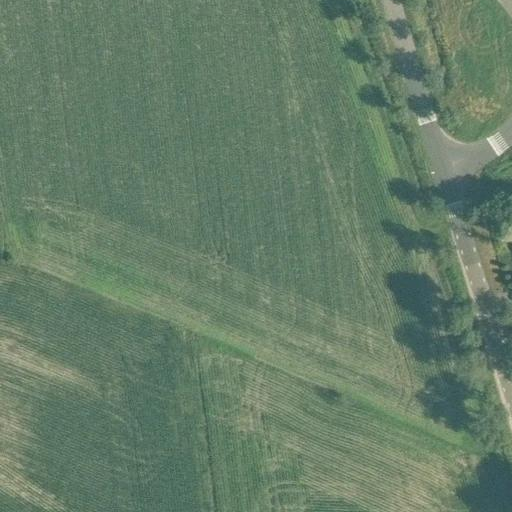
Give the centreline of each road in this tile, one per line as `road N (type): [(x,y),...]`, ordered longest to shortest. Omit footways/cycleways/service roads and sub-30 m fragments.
road 1 (unclassified): [(511,410),(443,180)]
road 2 (unclassified): [(443,180),(387,0)]
